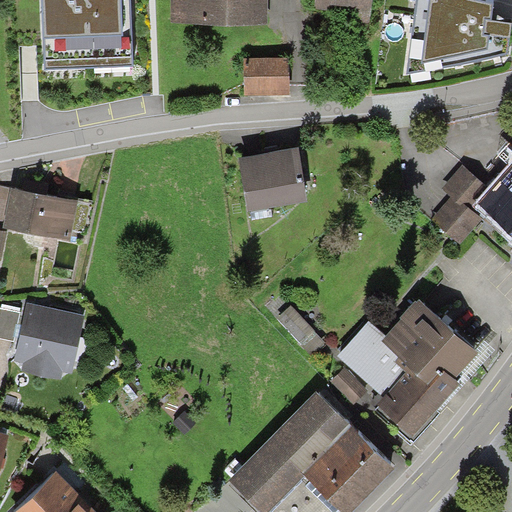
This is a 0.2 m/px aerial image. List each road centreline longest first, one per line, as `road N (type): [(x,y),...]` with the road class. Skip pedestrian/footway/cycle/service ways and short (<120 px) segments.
road 1 (residential): [(511,83),(436,99),(181,120),(0,154)]
road 2 (secondary): [(511,379),(401,511)]
